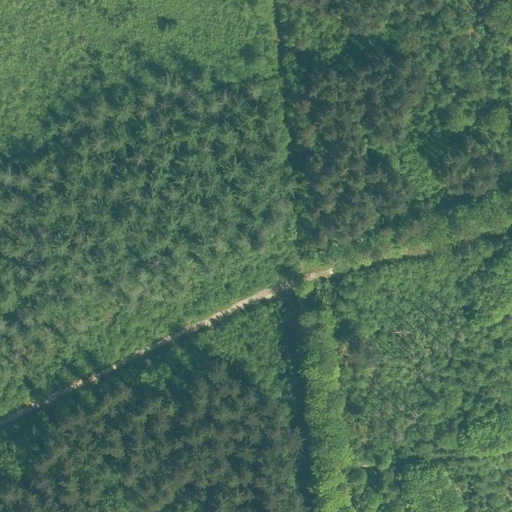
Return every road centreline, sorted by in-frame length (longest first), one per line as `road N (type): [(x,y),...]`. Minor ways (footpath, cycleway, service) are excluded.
road 1 (track): [(0,421),(307,277)]
road 2 (track): [(276,0),(307,277)]
road 3 (track): [(307,277),(335,511)]
road 4 (track): [(332,486),(322,479),(300,280)]
road 5 (track): [(307,277),(511,220)]
